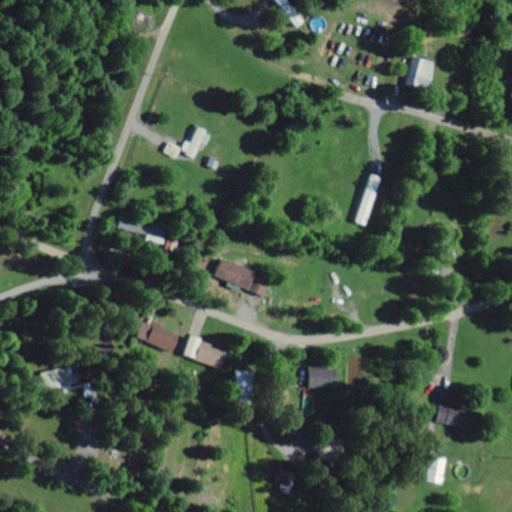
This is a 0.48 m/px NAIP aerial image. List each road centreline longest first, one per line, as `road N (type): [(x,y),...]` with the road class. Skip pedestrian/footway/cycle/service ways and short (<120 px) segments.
road 1 (residential): [(0,227),(175,299),(276,333),(327,340),(511,294)]
road 2 (residential): [(178,0),(84,261)]
road 3 (residential): [(511,143),(400,106),(346,98)]
